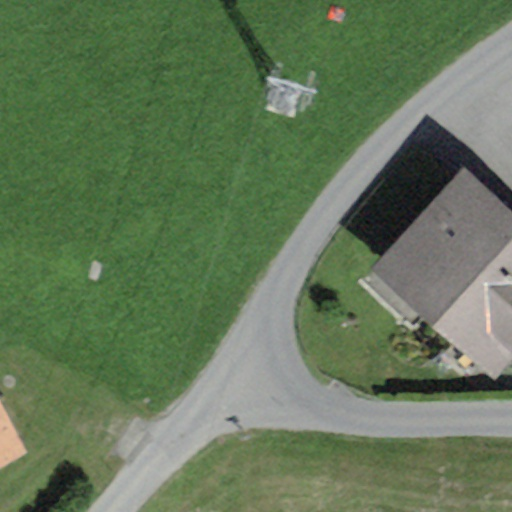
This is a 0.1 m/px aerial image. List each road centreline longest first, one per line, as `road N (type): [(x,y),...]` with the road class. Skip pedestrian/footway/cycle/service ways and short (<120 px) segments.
road 1 (residential): [(511,48),(391,144),(333,210),(239,365)]
road 2 (residential): [(239,365),(299,403),(339,416),(511,423)]
road 3 (residential): [(239,365),(119,511)]
